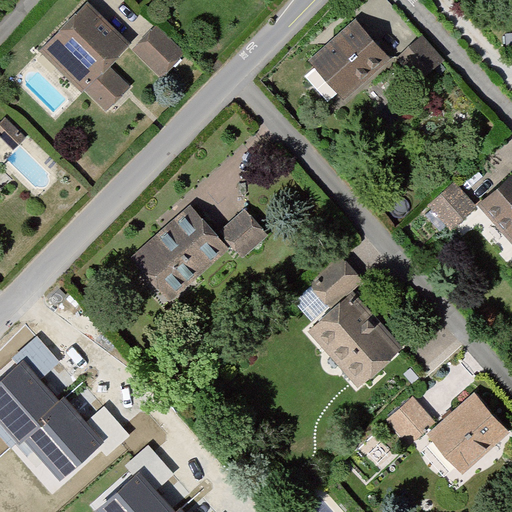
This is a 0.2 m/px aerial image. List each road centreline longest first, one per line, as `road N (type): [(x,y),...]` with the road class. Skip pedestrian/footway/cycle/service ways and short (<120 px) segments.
road 1 (residential): [(235,76),(511,387)]
road 2 (residential): [(0,317),(235,76)]
road 3 (residential): [(411,0),(511,114)]
